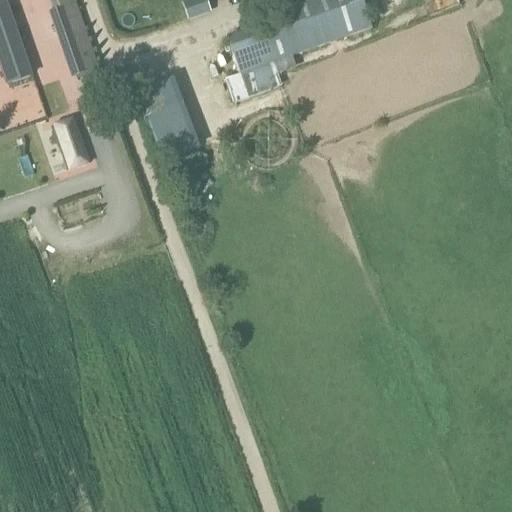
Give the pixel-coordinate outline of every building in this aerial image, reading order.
[(0,66),(7,87),(32,78),(5,0),(0,2),(0,66)] [(74,0),(47,0),(52,12),(48,13),(71,80),(99,71),(74,0)] [(295,71),(290,58),(371,31),(358,0),(338,0),(275,23),(227,41),(247,101),(280,89),(276,78),(295,71)] [(201,1),(182,8),(187,21),(205,14),(201,1)] [(115,118),(109,103),(94,109),(99,123),(115,118)] [(18,107),(0,112),(0,116),(3,126),(22,120),(18,107)] [(76,120),(53,129),(68,171),(91,163),(76,120)] [(178,168),(192,159),(186,148),(171,156),(178,168)]
